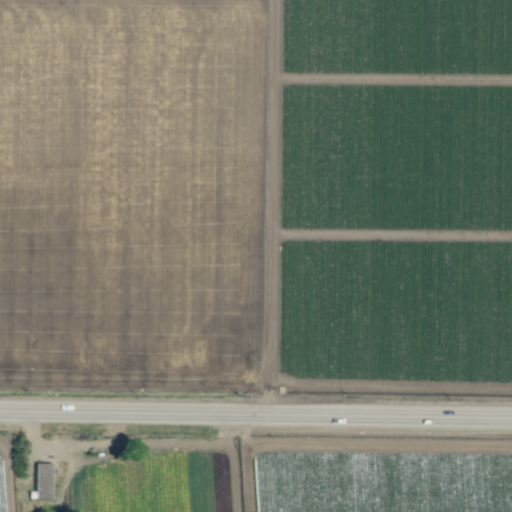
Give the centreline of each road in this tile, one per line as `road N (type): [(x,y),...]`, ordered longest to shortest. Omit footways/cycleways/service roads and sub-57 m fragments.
road 1 (secondary): [(0,413),(511,418)]
road 2 (track): [(0,176),(271,178),(268,416)]
